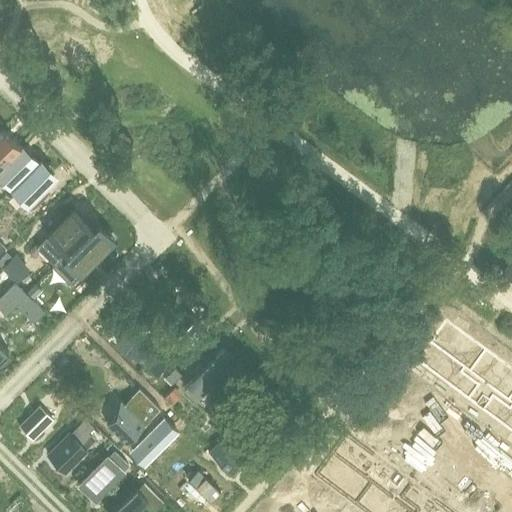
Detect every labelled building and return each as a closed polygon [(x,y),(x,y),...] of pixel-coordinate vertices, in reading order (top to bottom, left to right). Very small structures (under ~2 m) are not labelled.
[(3,127),(0,130),(0,164),(20,144),(3,127)] [(20,144),(0,164),(0,177),(10,188),(37,161),(20,144)] [(37,161),(10,188),(27,205),(54,178),(37,161)] [(49,232),(39,242),(58,260),(61,256),(92,225),(72,205),(63,214),(60,211),(47,224),(50,227),(47,230),(49,232)] [(92,225),(61,256),(72,267),(63,277),(70,284),(114,239),(96,221),(92,225)] [(6,250),(0,256),(0,266),(12,255),(6,250)] [(511,257),(501,272),(511,280),(511,257)] [(15,281),(0,295),(0,308),(6,314),(27,293),(15,281)] [(36,283),(27,293),(32,298),(41,289),(36,283)] [(166,326),(162,329),(168,335),(167,335),(183,351),(205,329),(189,314),(171,331),(166,326)] [(511,368),(508,366),(464,333),(453,325),(446,319),(415,361),(426,369),(437,377),(511,433),(511,368)] [(125,327),(115,339),(156,371),(165,359),(125,327)] [(223,346),(184,386),(197,398),(236,359),(223,346)] [(175,367),(165,377),(171,383),(181,373),(175,367)] [(107,421),(106,422),(126,441),(160,407),(139,386),(124,401),(120,397),(120,399),(121,400),(116,413),(108,422),(107,421)] [(171,404),(182,393),(175,386),(164,397),(171,404)] [(32,438),(53,418),(39,403),(18,424),(32,438)] [(88,431),(93,425),(85,417),(70,432),(78,441),(88,431)] [(166,418),(140,444),(150,455),(176,428),(166,418)] [(68,433),(46,455),(62,471),(84,449),(68,433)] [(450,511),(443,507),(368,451),(357,443),(346,434),(314,476),(321,480),(332,489),(361,510),(363,511),(450,511)] [(223,442),(212,453),(233,474),(244,463),(223,442)] [(108,454),(78,484),(94,499),(123,470),(123,469),(128,463),(121,456),(115,462),(108,454)] [(198,468),(188,477),(211,500),(221,490),(198,468)] [(136,485),(109,511),(133,511),(138,508),(137,507),(140,505),(146,511),(151,511),(164,500),(157,492),(144,479),(137,486),(136,485)]
